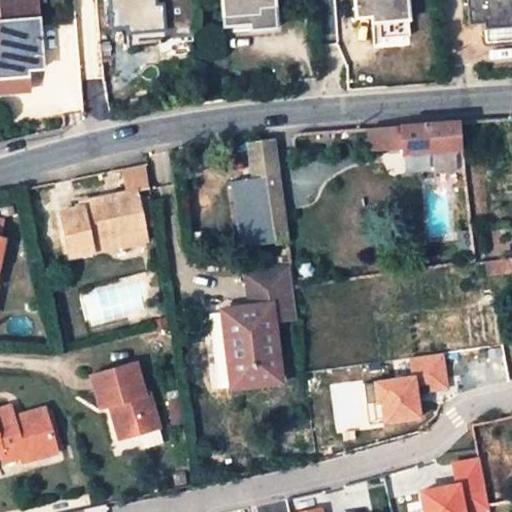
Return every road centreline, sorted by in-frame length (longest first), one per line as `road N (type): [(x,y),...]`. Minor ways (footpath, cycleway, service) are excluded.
road 1 (unclassified): [(511,96),(219,121),(0,174)]
road 2 (residential): [(511,397),(463,408),(427,447),(166,511)]
